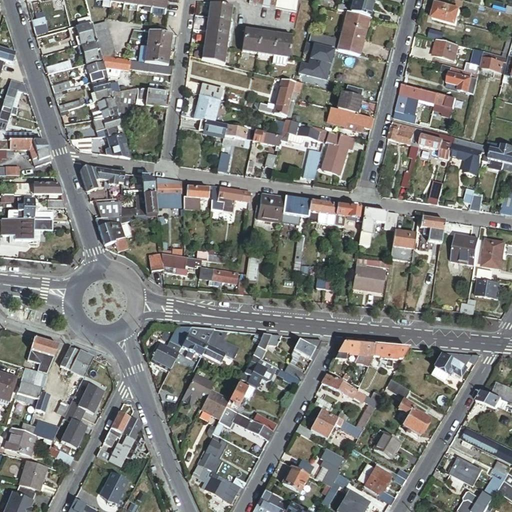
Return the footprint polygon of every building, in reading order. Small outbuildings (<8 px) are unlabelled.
[(113,0),(113,6),(127,8),(127,0),(113,0)] [(127,0),(127,8),(131,9),(140,10),(141,0),(127,0)] [(141,0),(140,10),(153,12),(154,0),(141,0)] [(154,0),(153,12),(167,14),(168,0),(154,0)] [(256,0),(255,7),(262,8),(263,0),(256,0)] [(263,0),(262,8),(268,10),(270,0),(263,0)] [(276,0),(275,11),(282,12),(284,0),(276,0)] [(284,0),(282,12),(289,13),(291,0),(290,0),(284,0)] [(295,15),(298,1),(291,0),(289,13),(295,15)] [(326,8),(328,2),(319,0),(318,0),(317,6),(326,8)] [(354,0),(350,16),(369,21),(374,3),(362,0),(354,0)] [(456,2),(455,1),(453,7),(463,10),(464,4),(456,2)] [(437,6),(433,22),(456,28),(460,13),(437,6)] [(339,7),(337,13),(344,14),(347,15),(349,10),(339,7)] [(208,22),(231,25),(233,11),(210,8),(208,22)] [(130,16),(139,17),(140,10),(131,9),(130,16)] [(152,19),(166,21),(167,14),(153,12),(152,19)] [(347,15),(344,14),(338,35),(342,36),(347,15)] [(359,60),(369,21),(350,16),(347,15),(342,36),(340,45),(337,54),(359,60)] [(39,22),(34,23),(36,30),(47,27),(49,26),(47,19),(39,22)] [(92,27),(90,20),(80,23),(82,30),(89,28),(92,27)] [(208,22),(206,36),(229,39),(231,25),(208,22)] [(95,37),(109,33),(107,26),(93,30),(95,37)] [(47,27),(36,30),(38,37),(50,34),(47,27)] [(80,50),(97,45),(97,43),(95,37),(92,37),(89,28),(82,30),(78,31),(80,41),(77,42),(80,50)] [(74,52),(80,50),(77,42),(80,41),(78,31),(69,34),(74,52)] [(443,44),(445,35),(431,32),(429,40),(443,44)] [(97,43),(111,39),(109,33),(95,37),(97,43)] [(252,57),(256,34),(245,33),(242,56),(252,57)] [(170,53),(172,37),(150,34),(148,49),(170,53)] [(269,59),(272,36),(256,34),(252,57),(269,59)] [(206,36),(204,49),(227,52),(229,39),(206,36)] [(287,38),(272,36),(269,59),(275,60),(284,62),(287,38)] [(332,53),(337,54),(340,45),(311,37),(309,45),(333,51),(332,53)] [(292,39),(287,38),(284,62),(289,62),(292,39)] [(98,49),(113,45),(111,39),(97,43),(97,45),(98,49)] [(459,48),(437,43),(433,58),(455,63),(459,48)] [(97,54),(100,53),(98,49),(97,45),(80,50),(82,58),(85,57),(88,68),(100,65),(99,62),(97,54)] [(100,55),(114,51),(113,45),(98,49),(100,53),(100,55)] [(312,48),(305,46),(295,85),(298,86),(299,82),(298,82),(303,64),(305,64),(301,79),(304,80),(305,78),(316,81),(321,59),(311,56),(312,48)] [(145,66),(148,49),(141,48),(138,65),(145,66)] [(167,70),(170,53),(148,49),(145,66),(150,67),(167,70)] [(204,49),(202,63),(225,69),(227,52),(204,49)] [(14,55),(0,50),(0,61),(3,62),(11,65),(14,55)] [(102,60),(116,62),(116,57),(114,51),(100,55),(102,60)] [(485,55),(478,53),(474,67),(481,69),(484,60),(485,55)] [(132,65),(116,62),(102,60),(102,61),(104,67),(105,71),(130,75),(130,73),(132,65)] [(284,62),(275,60),(274,67),(283,68),(284,62)] [(501,76),(504,65),(484,60),(481,69),(481,71),(483,71),(495,74),(501,76)] [(50,77),(74,71),(72,64),(48,70),(50,77)] [(130,73),(148,75),(150,67),(145,66),(138,65),(132,65),(130,73)] [(468,66),(466,74),(479,77),(481,71),(481,69),(474,67),(468,66)] [(106,75),(105,71),(104,67),(100,68),(89,71),(93,86),(105,83),(103,79),(102,76),(106,75)] [(172,79),(173,70),(167,70),(150,67),(148,75),(172,79)] [(494,80),(495,74),(483,71),(482,76),(494,80)] [(472,81),(450,75),(448,86),(460,89),(459,92),(469,95),(472,81)] [(511,79),(505,78),(503,84),(511,86),(511,83),(511,79)] [(28,95),(25,85),(11,81),(1,111),(10,114),(13,104),(17,92),(21,93),(28,95)] [(418,85),(406,81),(404,88),(417,91),(418,85)] [(472,81),(469,95),(475,96),(478,82),(472,81)] [(109,84),(105,85),(94,89),(98,104),(110,101),(109,97),(107,93),(111,92),(110,87),(109,84)] [(293,95),(295,87),(282,84),(276,108),(287,111),(291,96),(293,96),(293,95)] [(71,87),(55,92),(56,97),(64,95),(72,92),(71,87)] [(118,87),(110,87),(111,92),(112,94),(121,95),(118,87)] [(201,87),(199,98),(219,103),(222,92),(201,87)] [(417,91),(404,88),(401,98),(411,101),(420,103),(422,93),(417,91)] [(21,93),(17,92),(13,104),(17,106),(21,93)] [(136,109),(139,93),(136,92),(121,96),(121,95),(112,94),(112,96),(114,102),(116,110),(118,115),(118,117),(134,119),(136,109)] [(142,93),(139,93),(136,109),(146,110),(147,104),(140,104),(142,93)] [(439,97),(422,93),(420,103),(437,107),(439,97)] [(355,118),(360,101),(341,96),(336,113),(355,118)] [(457,102),(439,97),(437,107),(455,112),(457,102)] [(219,103),(199,98),(194,122),(206,125),(215,126),(219,103)] [(411,101),(401,98),(397,113),(407,115),(409,106),(411,101)] [(167,113),(169,102),(148,99),(147,104),(146,110),(154,111),(160,112),(167,113)] [(81,110),(89,108),(87,102),(76,105),(77,107),(80,106),(81,110)] [(115,119),(114,116),(112,111),(116,110),(114,102),(110,103),(99,106),(101,114),(101,115),(102,115),(104,122),(115,119)] [(418,108),(436,112),(437,107),(420,103),(418,108)] [(17,106),(13,104),(10,114),(16,116),(19,106),(17,106)] [(76,105),(60,110),(62,116),(81,110),(80,106),(77,107),(76,105)] [(274,117),(276,108),(269,107),(268,110),(262,109),(261,114),(274,117)] [(452,122),(455,112),(437,107),(436,112),(435,115),(444,117),(444,120),(452,122)] [(287,111),(276,108),(274,117),(286,121),(289,112),(287,111)] [(10,114),(1,111),(0,114),(0,141),(2,141),(10,114)] [(371,133),(374,123),(355,118),(336,113),(333,113),(332,118),(337,119),(336,124),(351,128),(358,129),(364,131),(371,133)] [(406,117),(407,115),(397,113),(395,121),(414,126),(416,119),(406,117)] [(95,124),(104,122),(102,115),(101,115),(101,114),(93,116),(95,124)] [(122,129),(119,120),(115,122),(105,125),(107,133),(109,141),(120,138),(119,135),(118,130),(122,129)] [(107,133),(105,125),(104,122),(95,124),(93,124),(97,135),(107,133)] [(284,136),(283,136),(281,141),(281,143),(287,145),(289,137),(298,139),(300,131),(301,127),(287,124),(284,136)] [(227,129),(215,126),(206,125),(204,134),(225,139),(227,129)] [(417,130),(395,125),(393,130),(415,136),(417,130)] [(81,126),(66,128),(69,137),(80,133),(81,126)] [(247,134),(227,129),(225,139),(245,143),(246,141),(247,134)] [(393,130),(390,143),(412,149),(415,136),(393,130)] [(424,139),(424,138),(425,132),(417,130),(415,136),(424,139)] [(298,139),(324,146),(327,134),(315,131),(314,134),(300,131),(298,139)] [(445,144),(447,138),(425,132),(424,138),(445,144)] [(34,141),(34,133),(8,133),(8,141),(10,141),(34,141)] [(256,135),(247,134),(246,141),(254,143),(256,135)] [(264,143),(265,138),(256,135),(254,143),(253,145),(263,147),(264,143)] [(341,138),(329,135),(327,146),(329,147),(331,148),(332,146),(339,147),(341,138)] [(421,151),(421,149),(424,139),(415,136),(412,149),(414,149),(421,151)] [(354,152),(357,142),(341,138),(339,147),(349,150),(349,151),(354,152)] [(421,149),(442,155),(445,144),(424,138),(424,139),(421,149)] [(452,158),(456,140),(447,138),(445,144),(442,155),(440,159),(451,162),(452,158)] [(114,161),(131,163),(124,139),(121,140),(109,143),(114,161)] [(487,148),(456,140),(452,158),(466,162),(479,165),(482,155),(485,155),(487,148)] [(8,141),(2,141),(0,141),(0,158),(5,159),(5,155),(5,151),(10,151),(10,141),(8,141)] [(49,159),(43,141),(34,141),(10,141),(10,151),(14,151),(29,151),(32,161),(37,160),(38,162),(49,159)] [(72,149),(75,151),(89,150),(88,142),(79,143),(71,144),(72,149)] [(278,155),(280,146),(276,145),(264,143),(263,147),(263,148),(275,150),(275,154),(278,155)] [(488,144),(487,148),(485,155),(483,163),(493,165),(491,171),(503,173),(503,171),(505,165),(489,161),(492,150),(507,154),(509,149),(488,144)] [(213,156),(219,157),(221,147),(214,146),(213,156)] [(345,167),(349,151),(349,150),(339,147),(332,146),(331,148),(327,162),(328,163),(342,166),(345,167)] [(403,187),(411,190),(421,151),(414,149),(412,159),(413,161),(414,162),(411,175),(406,174),(403,187)] [(505,165),(507,154),(492,150),(489,161),(505,165)] [(321,156),(310,154),(303,181),(315,183),(321,156)] [(479,165),(466,162),(463,174),(479,178),(483,163),(485,155),(482,155),(479,165)] [(51,164),(49,159),(38,162),(37,160),(32,161),(35,169),(51,164)] [(265,171),(273,173),(276,162),(268,160),(265,171)] [(220,163),(217,175),(224,177),(227,164),(220,163)] [(325,175),(339,178),(342,166),(328,163),(325,175)] [(249,165),(246,176),(252,177),(255,166),(249,165)] [(18,169),(0,168),(0,177),(19,178),(18,169)] [(87,196),(97,192),(95,185),(92,173),(84,172),(80,176),(87,196)] [(92,173),(95,185),(100,183),(109,185),(109,188),(109,189),(117,190),(117,187),(123,189),(124,184),(125,178),(92,173)] [(153,182),(142,181),(144,200),(155,198),(153,182)] [(62,196),(58,185),(13,184),(13,186),(13,197),(34,197),(34,196),(49,196),(49,198),(57,199),(57,196),(62,196)] [(13,197),(13,186),(1,185),(1,196),(4,197),(13,197)] [(183,191),(183,189),(158,189),(158,198),(159,198),(183,198),(183,191)] [(475,194),(475,193),(467,191),(463,205),(472,207),(475,194)] [(208,193),(201,193),(187,192),(186,202),(199,203),(208,204),(208,193)] [(244,196),(219,192),(218,205),(224,206),(234,208),(235,204),(242,205),(243,201),(244,196)] [(484,196),(475,194),(472,207),(470,213),(480,214),(484,196)] [(511,194),(508,194),(503,217),(511,218),(511,194)] [(155,198),(144,200),(146,221),(157,220),(155,198)] [(183,198),(159,198),(160,212),(183,212),(183,202),(183,198)] [(285,202),(262,198),(258,225),(281,228),(281,227),(283,218),(285,202)] [(17,207),(16,221),(33,221),(34,200),(23,200),(23,207),(17,207)] [(144,200),(136,200),(138,221),(146,221),(144,200)] [(66,209),(63,201),(48,202),(49,210),(66,209)] [(186,202),(183,202),(183,212),(183,213),(198,214),(199,203),(186,202)] [(310,205),(285,202),(283,218),(298,220),(307,221),(308,216),(310,205)] [(218,205),(212,205),(211,214),(223,216),(224,206),(218,205)] [(332,209),(310,205),(308,216),(318,218),(331,220),(332,209)] [(122,206),(97,208),(102,222),(108,222),(119,222),(118,212),(122,212),(122,206)] [(234,208),(224,206),(223,216),(233,218),(234,208)] [(359,212),(337,209),(335,220),(345,222),(356,223),(358,223),(359,212)] [(364,213),(359,212),(358,223),(356,223),(356,226),(362,227),(364,213)] [(386,216),(364,213),(362,227),(361,237),(371,238),(373,225),(385,227),(386,216)] [(318,218),(308,216),(307,221),(307,225),(317,227),(318,218)] [(283,218),(281,227),(296,229),(298,220),(283,218)] [(331,220),(318,218),(317,227),(334,229),(335,220),(331,220)] [(345,222),(335,220),(334,229),(334,231),(343,232),(345,222)] [(3,221),(3,229),(3,238),(12,238),(16,238),(16,243),(18,243),(33,243),(33,232),(33,221),(16,221),(3,221)] [(52,232),(52,221),(33,221),(33,232),(52,232)] [(444,225),(422,221),(420,230),(423,231),(430,232),(443,234),(444,225)] [(102,222),(96,223),(99,231),(110,227),(108,222),(102,222)] [(110,227),(99,231),(104,248),(116,245),(110,227)] [(120,227),(110,227),(116,245),(125,242),(120,227)] [(430,232),(423,231),(421,239),(429,240),(430,232)] [(428,245),(441,248),(443,234),(430,232),(429,240),(428,245)] [(392,250),(413,253),(416,237),(395,234),(392,250)] [(371,238),(361,237),(359,247),(369,249),(371,238)] [(296,262),(302,262),(305,240),(299,239),(296,262)] [(470,269),(474,242),(455,239),(451,266),(470,269)] [(125,242),(116,245),(118,252),(127,249),(125,242)] [(479,243),(474,242),(470,269),(474,270),(479,243)] [(486,244),(481,269),(500,273),(505,247),(486,244)] [(413,253),(392,250),(391,262),(412,265),(413,253)] [(181,254),(171,253),(171,255),(171,260),(177,261),(181,262),(181,254)] [(162,260),(163,275),(184,277),(185,273),(175,272),(177,261),(171,260),(161,259),(162,260)] [(152,262),(153,276),(163,275),(162,260),(152,262)] [(181,262),(177,261),(175,272),(185,273),(185,270),(197,272),(197,270),(202,270),(202,264),(198,264),(181,262)] [(356,267),(389,271),(390,264),(357,261),(356,267)] [(259,264),(249,263),(247,279),(246,284),(257,285),(259,264)] [(369,292),(368,295),(383,297),(386,274),(356,270),(353,290),(369,292)] [(478,272),(477,280),(492,283),(494,275),(478,272)] [(220,275),(204,273),(202,283),(210,284),(218,285),(220,275)] [(238,278),(220,275),(218,285),(210,284),(210,290),(219,291),(220,286),(237,289),(238,278)] [(244,298),(246,284),(247,279),(241,278),(238,298),(244,298)] [(316,294),(324,295),(326,283),(318,282),(316,294)] [(326,283),(324,295),(334,297),(335,284),(326,283)] [(498,302),(500,286),(478,283),(476,299),(498,302)] [(463,308),(462,315),(473,318),(475,310),(468,309),(463,308)] [(192,331),(179,329),(171,345),(182,350),(188,339),(192,331)] [(215,333),(192,331),(188,339),(207,349),(215,333)] [(215,333),(207,349),(225,359),(226,358),(235,363),(240,352),(225,344),(230,334),(215,333)] [(280,339),(261,338),(252,357),(260,361),(265,353),(263,352),(266,347),(276,348),(280,339)] [(188,339),(182,350),(182,351),(189,354),(196,358),(201,361),(202,358),(207,349),(188,339)] [(59,348),(35,341),(31,352),(54,359),(59,348)] [(322,342),(298,341),(290,357),(291,360),(288,364),(294,367),(300,356),(311,362),(322,342)] [(153,361),(162,343),(160,342),(151,360),(153,361)] [(180,353),(162,343),(153,361),(171,370),(179,355),(180,353)] [(357,359),(359,346),(344,345),(338,355),(349,356),(349,358),(357,359)] [(374,348),(359,346),(357,359),(365,359),(365,358),(373,359),(374,348)] [(390,350),(374,348),(373,359),(377,359),(380,359),(380,361),(389,362),(390,350)] [(225,359),(207,349),(202,358),(221,368),(225,359)] [(408,352),(390,350),(389,362),(394,362),(397,363),(397,361),(402,362),(408,352)] [(79,354),(69,351),(60,369),(70,373),(79,354)] [(182,351),(180,353),(179,355),(186,359),(189,354),(182,351)] [(54,359),(31,352),(28,362),(40,366),(38,373),(47,376),(54,359)] [(79,354),(70,373),(84,381),(94,361),(79,354)] [(189,354),(186,359),(193,363),(196,358),(189,354)] [(349,356),(338,355),(334,362),(345,363),(352,367),(354,364),(357,359),(349,358),(349,356)] [(480,359),(442,355),(434,369),(435,370),(448,377),(449,377),(451,374),(461,380),(466,371),(464,370),(469,362),(476,365),(480,359)] [(260,361),(252,357),(240,380),(257,389),(266,370),(260,367),(257,366),(260,361)] [(357,359),(354,364),(361,364),(369,368),(373,359),(365,358),(365,359),(357,359)] [(300,382),(303,376),(287,368),(284,373),(300,382)] [(41,395),(47,376),(38,373),(26,369),(17,395),(38,402),(35,412),(45,415),(51,398),(41,395)] [(266,370),(257,389),(261,391),(271,373),(266,370)] [(448,377),(435,370),(431,377),(444,384),(448,377)] [(297,389),(300,382),(284,373),(279,371),(276,376),(284,380),(283,382),(297,389)] [(0,375),(0,400),(9,403),(17,380),(0,375)] [(214,387),(195,377),(187,393),(205,403),(210,393),(214,387)] [(371,401),(326,377),(322,385),(352,401),(353,400),(360,403),(362,400),(364,401),(363,404),(368,407),(356,430),(362,433),(378,404),(371,401)] [(411,391),(392,380),(387,388),(406,400),(411,391)] [(511,389),(497,384),(492,396),(509,403),(511,403),(511,389)] [(247,391),(238,386),(229,403),(226,408),(230,410),(232,407),(237,410),(240,404),(246,407),(255,391),(249,388),(247,391)] [(72,404),(78,392),(70,388),(57,415),(65,419),(72,404)] [(93,418),(104,396),(89,388),(79,408),(72,404),(65,419),(63,422),(70,425),(60,445),(75,452),(87,430),(79,426),(85,414),(93,418)] [(205,403),(200,412),(219,422),(226,409),(226,408),(229,403),(210,393),(205,403)] [(477,402),(495,409),(497,407),(504,412),(509,403),(492,396),(483,393),(477,402)] [(374,394),(371,401),(378,404),(381,398),(374,394)] [(318,400),(314,407),(327,414),(331,407),(318,400)] [(410,417),(414,410),(415,408),(404,401),(399,410),(410,417)] [(253,423),(226,409),(219,422),(212,435),(218,437),(222,430),(223,427),(226,429),(230,431),(233,425),(268,443),(273,433),(253,423)] [(430,420),(414,410),(410,417),(404,426),(420,436),(430,420)] [(345,424),(338,420),(337,423),(321,414),(311,433),(327,442),(335,427),(340,430),(342,427),(344,428),(346,425),(345,424)] [(338,420),(345,424),(349,419),(340,414),(337,420),(338,420)] [(129,420),(119,415),(104,445),(111,448),(116,438),(120,440),(129,420)] [(273,433),(277,425),(257,415),(253,423),(273,433)] [(142,427),(129,420),(120,440),(111,456),(101,451),(97,458),(121,469),(126,458),(140,431),(142,427)] [(52,444),(59,430),(38,423),(36,429),(30,427),(27,436),(37,439),(52,444)] [(27,436),(30,427),(24,425),(21,434),(27,436)] [(310,434),(299,428),(296,434),(307,440),(310,434)] [(30,459),(37,439),(27,436),(21,434),(11,430),(4,451),(30,459)] [(360,439),(362,433),(356,430),(353,436),(360,439)] [(501,447),(467,430),(461,441),(463,442),(471,446),(495,458),(498,452),(501,447)] [(145,443),(140,431),(126,458),(134,463),(140,451),(145,443)] [(212,437),(197,466),(207,472),(222,442),(212,437)] [(405,445),(392,437),(381,454),(394,462),(405,445)] [(469,450),(471,446),(463,442),(461,446),(469,450)] [(149,453),(145,443),(140,451),(146,454),(149,453)] [(50,449),(46,456),(56,461),(60,454),(50,449)] [(345,464),(346,462),(327,451),(326,453),(345,464)] [(339,475),(345,464),(326,453),(321,461),(326,464),(323,470),(330,474),(323,486),(326,488),(330,490),(339,475)] [(70,468),(73,461),(60,454),(56,461),(70,468)] [(508,476),(511,469),(511,459),(507,467),(499,462),(495,469),(508,476)] [(459,460),(451,477),(465,484),(473,488),(482,471),(459,460)] [(297,472),(309,478),(313,470),(302,463),(297,472)] [(397,476),(378,464),(376,468),(391,477),(395,479),(397,476)] [(47,471),(27,465),(19,489),(36,494),(38,495),(39,493),(40,494),(40,493),(47,471)] [(207,472),(197,466),(191,478),(200,482),(201,480),(205,483),(202,489),(223,501),(226,495),(235,499),(237,494),(240,495),(243,490),(238,488),(207,472)] [(365,486),(364,487),(380,496),(378,499),(392,507),(396,500),(384,493),(381,494),(391,477),(376,468),(374,470),(367,466),(358,482),(365,486)] [(297,472),(291,469),(283,484),(300,494),(309,478),(297,472)] [(508,476),(495,469),(491,476),(493,477),(483,493),(493,499),(497,493),(508,476)] [(316,482),(323,486),(330,474),(323,470),(316,482)] [(407,481),(410,477),(400,471),(397,476),(407,481)] [(108,503),(117,505),(128,482),(112,475),(101,497),(108,503)] [(350,482),(339,475),(330,490),(326,498),(322,506),(328,509),(339,488),(345,491),(350,482)] [(404,486),(407,481),(397,476),(395,479),(394,481),(404,486)] [(508,476),(497,493),(511,503),(511,478),(508,476)] [(447,484),(462,491),(465,484),(451,477),(447,484)] [(330,490),(326,488),(322,496),(326,498),(330,490)] [(15,497),(32,504),(36,494),(19,489),(15,497)] [(283,511),(288,504),(265,492),(257,506),(267,511),(283,511)] [(485,511),(493,499),(483,493),(480,498),(470,492),(468,493),(464,499),(465,502),(458,511),(485,511)] [(337,511),(366,511),(370,505),(349,493),(337,511)] [(226,495),(223,501),(231,505),(232,504),(235,499),(226,495)] [(15,497),(12,496),(5,511),(30,511),(29,511),(32,504),(15,497)] [(75,501),(69,511),(92,511),(84,508),(85,506),(75,501)]
